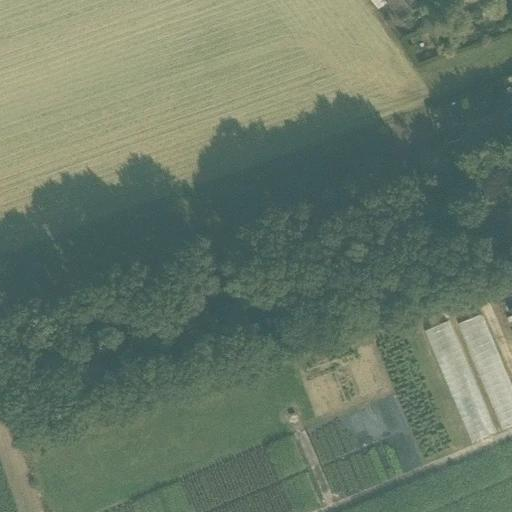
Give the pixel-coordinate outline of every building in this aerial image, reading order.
[(383,0),(401,22),(422,4),(418,0),(383,0)] [(475,0),(483,12),(499,0),(475,0)] [(455,165),(511,145),(511,122),(484,132),(482,127),(460,135),(462,141),(448,145),(455,165)] [(486,205),(511,197),(505,179),(480,187),(486,205)] [(501,430),(511,425),(511,386),(482,316),(457,326),(501,430)] [(494,435),(448,323),(424,333),(471,444),(494,435)]
